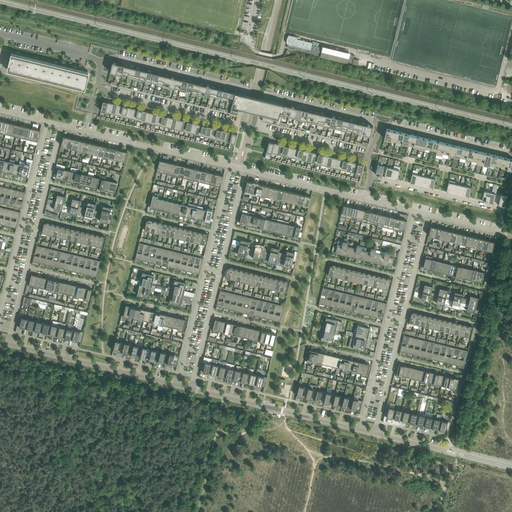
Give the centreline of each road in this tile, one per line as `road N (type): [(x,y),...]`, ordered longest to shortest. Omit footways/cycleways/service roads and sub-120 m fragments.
road 1 (residential): [(100,60),(97,84),(111,93),(238,125),(246,91),(116,57)]
road 2 (residential): [(382,124),(264,94),(256,128),(368,156)]
road 3 (residential): [(230,167),(61,125)]
road 4 (residential): [(360,429),(191,388)]
road 5 (residential): [(177,385),(8,345)]
road 6 (residential): [(370,176),(500,208),(498,233)]
road 7 (residential): [(511,154),(382,124)]
road 8 (residential): [(364,200),(245,170)]
road 9 (residential): [(8,345),(36,228)]
